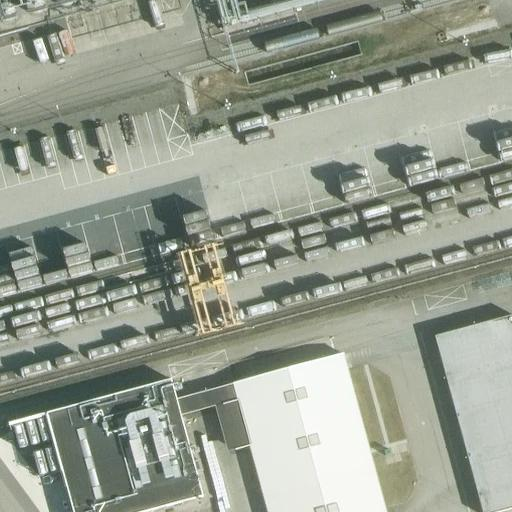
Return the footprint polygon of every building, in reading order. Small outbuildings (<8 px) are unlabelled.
[(86,41),(151,30),(148,12),(132,15),(129,0),(113,0),(79,6),(86,41)] [(188,17),(183,0),(156,0),(163,24),(188,17)] [(171,85),(176,97),(194,91),(189,79),(171,85)] [(341,157),(365,152),(361,135),(337,140),(341,157)] [(346,179),(348,195),(376,192),(374,176),(346,179)] [(414,213),(435,208),(432,199),(412,205),(414,213)] [(219,206),(226,232),(248,226),(241,200),(219,206)] [(166,219),(171,245),(194,240),(188,214),(166,219)] [(217,214),(193,221),(199,240),(222,233),(217,214)] [(166,236),(144,238),(145,252),(167,250),(166,236)] [(219,255),(244,249),(242,240),(217,246),(219,255)] [(52,249),(55,264),(79,261),(76,245),(52,249)] [(110,252),(112,262),(138,256),(137,247),(110,252)] [(191,264),(214,259),(212,250),(189,255),(191,264)] [(120,271),(123,283),(147,278),(144,266),(120,271)] [(511,315),(434,337),(482,511),(497,511),(511,508),(511,315)] [(386,511),(344,354),(232,384),(249,445),(266,511),(386,511)] [(171,379),(46,413),(63,471),(74,511),(145,511),(201,497),(203,497),(176,399),(171,379)]
